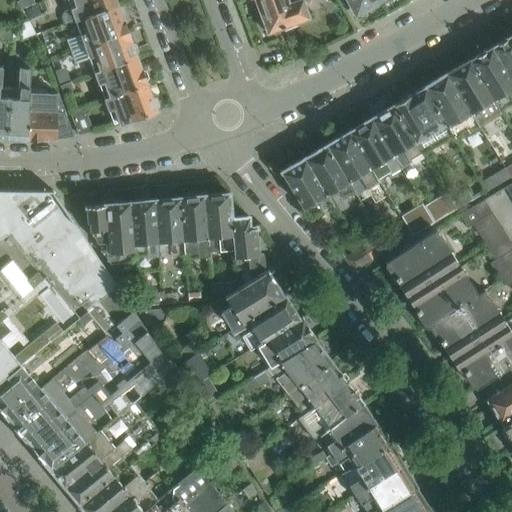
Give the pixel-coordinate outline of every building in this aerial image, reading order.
[(33,0),(18,0),(17,1),(20,8),(35,3),(33,0)] [(73,0),(76,6),(67,10),(64,13),(63,16),(64,22),(80,17),(80,18),(117,5),(115,0),(73,0)] [(257,0),(264,17),(260,21),(263,29),(268,30),(269,31),(306,17),(300,0),(257,0)] [(380,1),(380,0),(347,0),(355,14),(368,8),(371,11),(378,7),(378,2),(380,1)] [(118,7),(117,5),(80,18),(86,33),(67,40),(71,51),(126,31),(122,19),(125,15),(122,8),(118,7)] [(12,30),(0,32),(0,39),(12,40),(12,30)] [(131,44),(126,31),(71,51),(74,61),(94,54),(100,70),(136,57),(135,56),(138,51),(136,45),(131,44)] [(511,33),(492,46),(511,78),(511,33)] [(511,78),(492,46),(470,59),(500,110),(511,103),(511,78)] [(141,71),(136,57),(100,70),(95,72),(99,83),(104,81),(110,96),(110,97),(146,83),(145,82),(148,78),(146,72),(141,71)] [(500,110),(470,59),(447,73),(478,126),(502,113),(500,110)] [(0,137),(6,138),(8,86),(1,86),(2,66),(0,66),(0,137)] [(27,91),(29,91),(30,68),(19,67),(18,87),(8,86),(6,138),(24,139),(26,139),(27,91)] [(478,126),(447,73),(425,86),(452,133),(455,136),(467,129),(469,131),(478,126)] [(151,97),(146,83),(110,97),(110,96),(105,98),(108,109),(114,107),(120,123),(156,111),(155,109),(158,105),(155,98),(151,97)] [(452,133),(425,86),(394,104),(422,151),(437,143),(437,141),(452,133)] [(27,91),(26,139),(55,138),(72,135),(63,112),(57,92),(29,91),(27,91)] [(422,151),(394,104),(372,118),(401,167),(410,162),(408,159),(422,151)] [(82,107),(70,111),(69,112),(77,135),(91,131),(82,107)] [(401,167),(372,118),(349,131),(377,178),(389,171),(391,174),(401,167)] [(377,178),(349,131),(326,145),(354,192),(355,194),(379,181),(377,178)] [(354,192),(326,145),(304,157),(332,204),(337,212),(348,205),(343,198),(354,192)] [(332,204),(304,157),(281,171),(301,204),(311,216),(332,204)] [(504,167),(488,176),(495,186),(510,177),(504,167)] [(115,285),(51,189),(0,189),(0,241),(11,256),(9,258),(65,326),(97,299),(96,297),(113,286),(115,285)] [(468,190),(451,200),(456,208),(473,198),(468,190)] [(235,249),(233,218),(232,218),(230,194),(230,192),(204,194),(209,251),(233,249),(235,249)] [(209,251),(204,194),(180,196),(185,254),(197,253),(200,277),(211,276),(212,276),(212,275),(211,275),(209,251)] [(185,254),(180,196),(155,199),(160,256),(185,254)] [(160,256),(155,199),(130,201),(135,255),(145,254),(145,257),(160,256)] [(433,222),(456,208),(451,200),(428,214),(433,222)] [(468,227),(491,212),(484,200),(460,215),(468,227)] [(135,255),(130,201),(86,205),(86,222),(88,222),(89,231),(96,243),(108,241),(109,252),(115,252),(116,263),(134,262),(134,255),(135,255)] [(418,231),(433,222),(428,214),(413,223),(418,231)] [(249,216),(233,218),(235,249),(233,249),(235,268),(265,265),(264,253),(260,254),(257,226),(249,227),(248,218),(249,217),(249,216)] [(395,227),(381,235),(389,248),(403,240),(395,227)] [(430,326),(477,293),(475,291),(476,291),(439,232),(438,233),(436,229),(384,262),(427,328),(430,326)] [(389,248),(381,235),(362,246),(370,259),(389,248)] [(0,264),(9,258),(11,256),(0,241),(0,264)] [(362,246),(344,258),(354,270),(370,259),(362,246)] [(511,265),(511,248),(491,262),(498,274),(511,265)] [(65,326),(9,258),(0,264),(0,380),(20,364),(19,363),(65,326)] [(511,282),(511,265),(498,274),(506,286),(511,282)] [(284,297),(268,271),(226,297),(230,304),(221,310),(233,329),(284,297)] [(223,282),(211,283),(213,296),(224,295),(223,282)] [(113,286),(96,297),(97,299),(112,322),(131,310),(115,285),(114,285),(113,286)] [(511,364),(511,331),(487,292),(486,293),(484,289),(477,293),(430,326),(457,368),(463,370),(475,389),(511,364)] [(147,292),(139,293),(140,306),(148,306),(147,292)] [(179,295),(166,296),(167,305),(180,304),(179,295)] [(256,345),(299,318),(285,297),(284,297),(233,329),(230,330),(235,340),(242,336),(250,349),(256,345)] [(0,407),(49,467),(133,398),(130,395),(170,368),(131,310),(112,322),(97,299),(65,326),(19,363),(20,364),(0,380),(0,407)] [(166,308),(143,310),(156,329),(164,324),(166,322),(168,319),(168,315),(168,312),(166,308)] [(271,367),(315,340),(301,317),(299,318),(256,345),(270,366),(271,367)] [(287,394),(331,360),(316,340),(315,340),(271,367),(270,366),(267,368),(263,371),(253,377),(242,383),(247,392),(259,384),(272,375),(287,394)] [(304,414),(347,380),(331,360),(287,394),(304,414)] [(217,399),(204,379),(193,386),(208,407),(215,403),(214,402),(217,399)] [(304,414),(298,419),(314,439),(320,434),(329,427),(362,401),(347,380),(304,414)] [(511,413),(511,383),(486,400),(491,408),(488,409),(496,422),(499,421),(499,422),(511,413)] [(64,485),(148,417),(133,398),(49,467),(64,485)] [(332,452),(376,423),(362,402),(362,401),(329,427),(335,437),(326,443),(332,452)] [(226,420),(215,403),(208,407),(220,425),(226,420)] [(163,435),(148,417),(64,485),(79,503),(123,468),(163,435)] [(511,442),(511,419),(502,426),(503,427),(501,432),(506,440),(510,439),(511,442)] [(332,452),(325,457),(331,466),(338,462),(344,472),(389,444),(376,423),(332,452)] [(355,495),(404,465),(390,443),(389,444),(344,472),(342,474),(355,495)] [(260,447),(244,460),(259,481),(265,477),(275,469),(260,447)] [(325,457),(321,451),(310,459),(314,465),(325,457)] [(374,511),(416,487),(417,486),(404,465),(355,495),(365,511),(374,511)] [(175,511),(211,483),(197,466),(157,498),(139,511),(175,511)] [(86,511),(104,511),(143,481),(136,473),(131,477),(123,468),(79,503),(86,511)] [(259,481),(258,482),(265,492),(272,487),(265,477),(259,481)] [(139,511),(157,498),(143,481),(104,511),(139,511)] [(215,511),(227,503),(211,483),(175,511),(215,511)] [(420,511),(429,507),(416,487),(374,511),(420,511)] [(282,489),(269,497),(277,508),(289,499),(282,489)] [(234,511),(227,503),(215,511),(234,511)]
